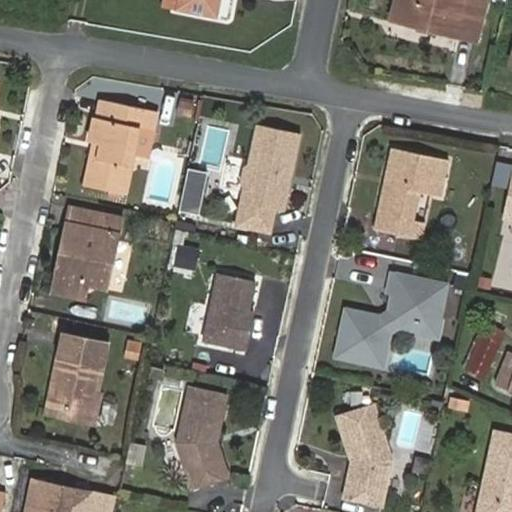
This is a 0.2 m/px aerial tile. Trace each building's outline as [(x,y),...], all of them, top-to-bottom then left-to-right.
[(180,0),(179,7),(216,14),(218,0),(180,0)] [(476,41),(486,0),(396,0),(392,19),(476,41)] [(152,130),(156,112),(102,100),(98,118),(94,117),(90,139),(102,142),(97,159),(91,158),(85,185),(125,194),(133,154),(139,127),(152,130)] [(193,104),(180,101),(177,113),(190,116),(193,104)] [(301,133),(259,124),(250,165),(246,168),(243,180),(246,185),(239,216),(273,223),(277,208),(285,210),(301,133)] [(152,130),(139,127),(133,154),(146,156),(152,130)] [(449,160),(392,148),(374,228),(413,237),(423,193),(432,195),(441,197),(449,160)] [(185,166),(175,208),(196,213),(206,171),(185,166)] [(423,193),(413,237),(422,239),(432,195),(423,193)] [(67,251),(61,280),(106,289),(121,218),(70,208),(62,249),(67,251)] [(198,249),(179,245),(176,264),(194,268),(198,249)] [(257,281),(219,273),(205,340),(247,349),(255,312),(250,311),(257,281)] [(347,309),(337,356),(383,366),(391,332),(400,326),(420,331),(422,318),(439,321),(447,285),(393,273),(389,291),(393,292),(389,313),(383,317),(347,309)] [(420,331),(419,333),(438,337),(442,322),(439,321),(422,318),(420,331)] [(482,378),(498,342),(478,333),(462,369),(482,378)] [(93,414),(98,394),(108,344),(63,334),(55,374),(62,376),(56,405),(93,414)] [(511,359),(509,359),(499,387),(511,392),(511,359)] [(164,371),(152,368),(150,378),(161,380),(164,371)] [(227,393),(190,385),(178,443),(193,489),(229,477),(217,441),(227,393)] [(373,410),(337,422),(353,467),(346,499),(383,507),(392,465),(373,410)] [(511,511),(511,436),(496,433),(478,511),(511,511)] [(141,459),(144,444),(127,440),(125,455),(141,459)] [(428,465),(415,463),(413,475),(425,478),(428,465)] [(60,494),(31,488),(26,511),(86,511),(91,494),(62,487),(60,494)]
